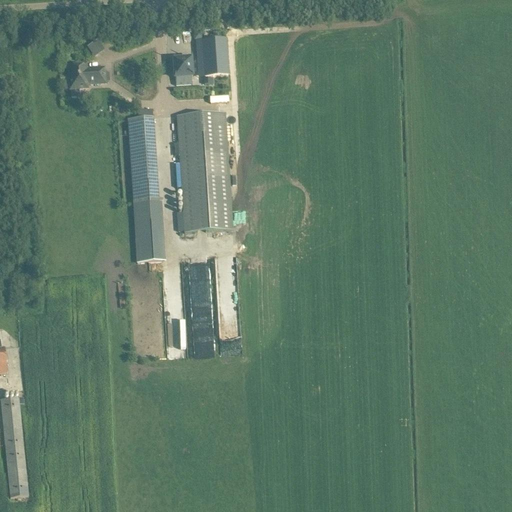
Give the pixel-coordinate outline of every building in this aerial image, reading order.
[(228,39),(204,40),(206,76),(230,75),(228,39)] [(96,40),(87,47),(94,57),(103,50),(96,40)] [(191,59),(173,61),(174,79),(175,79),(176,86),(192,85),(191,77),(192,77),(191,59)] [(86,67),(69,68),(69,82),(70,89),(70,90),(71,90),(72,98),(80,97),(79,90),(88,89),(87,85),(105,84),(105,81),(105,73),(104,69),(86,70),(86,67)] [(177,117),(185,235),(232,231),(225,114),(177,117)] [(128,121),(133,206),(159,204),(153,119),(128,121)] [(19,399),(0,401),(10,499),(28,497),(20,411),(19,405),(23,405),(22,399),(19,400),(19,399)]
